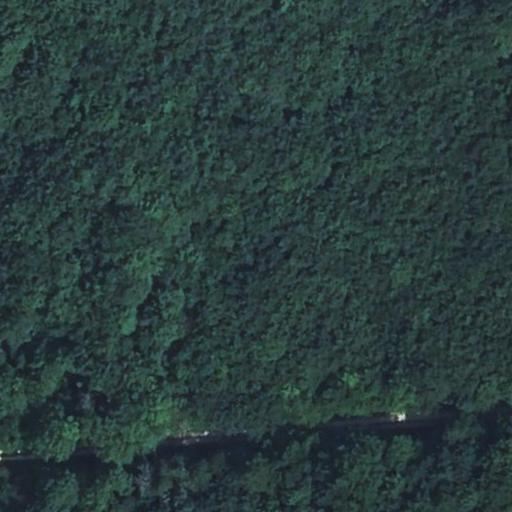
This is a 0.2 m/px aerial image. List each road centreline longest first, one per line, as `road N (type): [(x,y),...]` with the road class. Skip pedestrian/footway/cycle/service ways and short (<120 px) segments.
road 1 (track): [(137,451),(511,425)]
road 2 (track): [(0,461),(137,451)]
